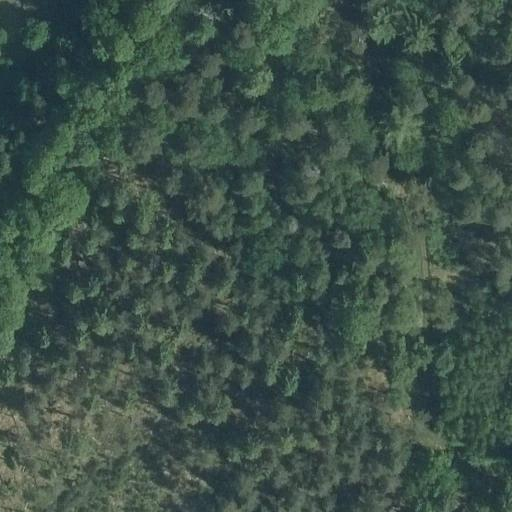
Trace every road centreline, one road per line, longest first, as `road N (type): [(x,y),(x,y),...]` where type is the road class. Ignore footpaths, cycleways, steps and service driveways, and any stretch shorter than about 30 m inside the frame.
road 1 (track): [(374,511),(423,414),(421,224),(400,142),(340,0)]
road 2 (track): [(419,428),(511,508)]
